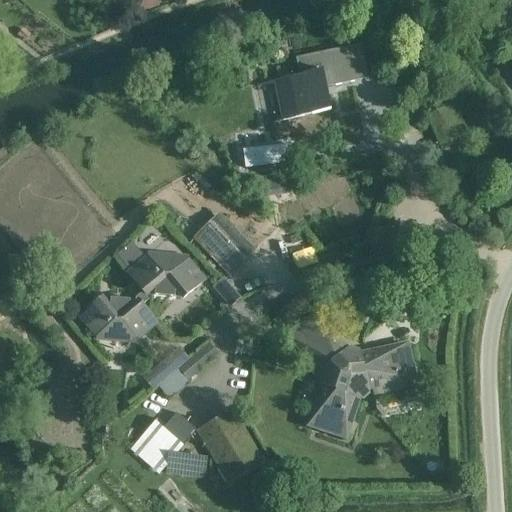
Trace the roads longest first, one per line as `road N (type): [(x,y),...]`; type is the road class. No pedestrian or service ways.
road 1 (unclassified): [(492,511),(488,343),(511,271)]
road 2 (unclassified): [(420,213),(359,263),(255,300),(216,336)]
